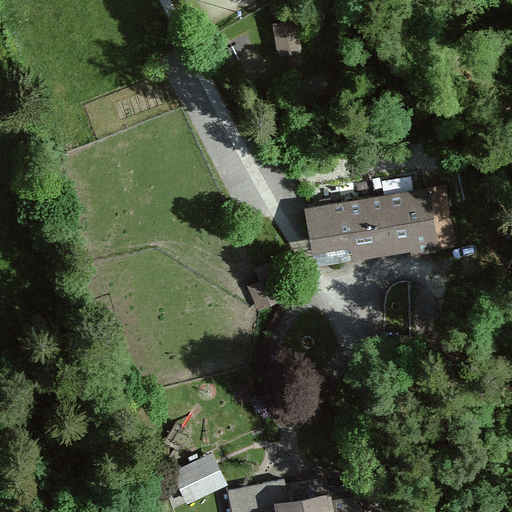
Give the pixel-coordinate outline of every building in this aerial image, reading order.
[(382,199),(311,210),(320,263),(450,243),(439,169),(379,178),(382,199)] [(192,501),(230,481),(213,448),(175,467),(192,501)] [(284,511),(281,494),(291,492),(288,479),(253,486),(258,511),(284,511)] [(291,492),(281,494),(284,511),(345,511),(341,493),(339,482),(291,492)] [(370,511),(366,488),(341,493),(345,511),(370,511)]
